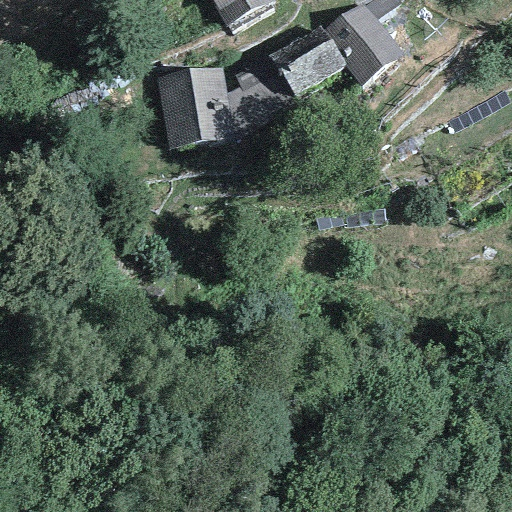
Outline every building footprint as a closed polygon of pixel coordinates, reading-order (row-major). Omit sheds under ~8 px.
[(358,0),(362,5),(367,0),(208,0),(226,35),(276,8),(272,0),(358,0)] [(400,64),(364,7),(322,33),(358,90),(400,64)] [(342,74),(318,36),(271,66),(295,104),(342,74)] [(293,107),(266,62),(224,85),(235,145),(293,107)] [(231,147),(218,72),(156,83),(169,158),(231,147)]
